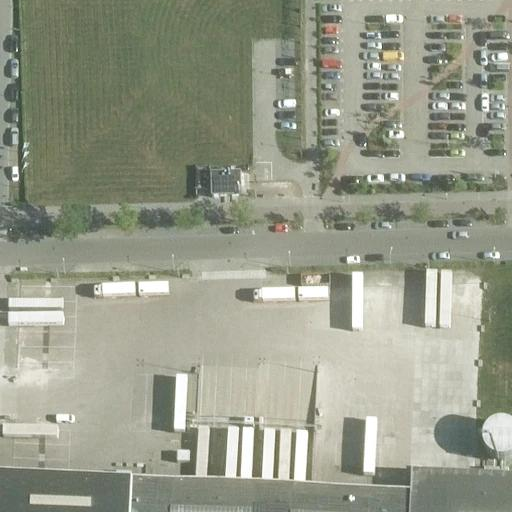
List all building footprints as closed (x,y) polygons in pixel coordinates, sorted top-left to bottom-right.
[(241,198),(241,174),(210,174),(211,199),(241,198)] [(68,377),(68,343),(15,342),(15,376),(68,377)] [(118,431),(126,443),(170,415),(162,403),(118,431)] [(483,441),(483,444),(483,446),(484,448),(484,451),(485,453),(486,455),(488,457),(490,458),(492,460),(494,461),(496,462),(498,462),(501,463),(503,463),(505,462),(508,462),(510,461),(511,460),(511,459),(511,427),(511,428),(510,427),(508,426),(505,425),(503,425),(501,425),(498,425),(496,426),(494,427),(492,428),(490,429),(488,431),(487,433),(485,435),(484,437),(483,439),(483,441)] [(306,479),(306,438),(298,438),(298,443),(285,443),(286,479),(306,479)] [(511,511),(511,481),(414,477),(413,497),(133,484),(0,477),(0,511),(511,511)]
